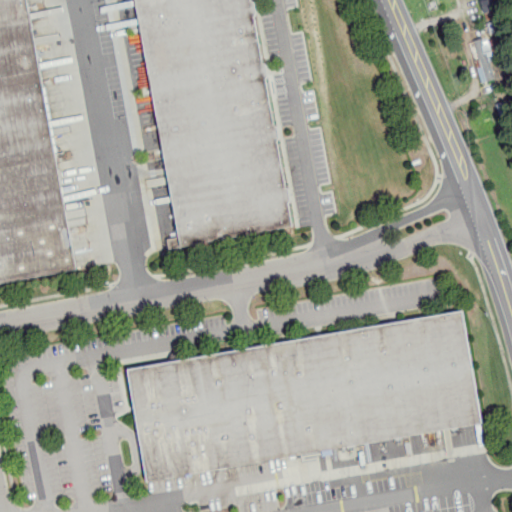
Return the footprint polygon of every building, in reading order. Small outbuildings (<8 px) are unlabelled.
[(0,0),(32,0),(81,268),(0,282),(0,0)] [(139,0),(256,0),(299,224),(186,245),(139,0)] [(502,6),(499,0),(478,0),(484,13),(502,6)] [(496,79),(491,61),(503,58),(497,37),(475,42),(481,67),(478,68),(482,83),(496,79)] [(466,310),(486,422),(150,482),(130,370),(466,310)]
